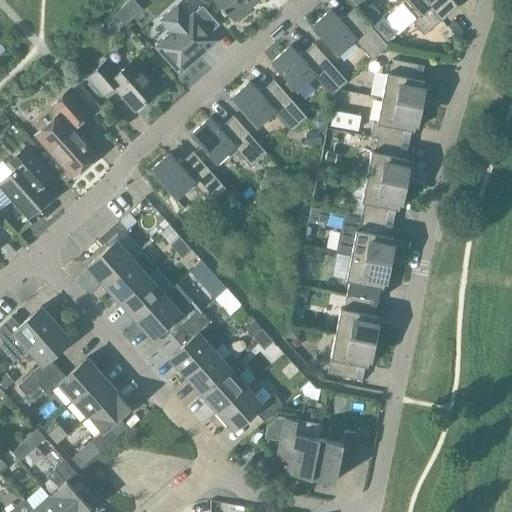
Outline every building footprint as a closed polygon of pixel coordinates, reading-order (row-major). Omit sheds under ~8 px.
[(133,0),(130,0),(116,13),(125,23),(141,8),(133,0)] [(156,16),(185,2),(183,0),(149,0),(148,1),(156,16)] [(225,13),(235,23),(260,0),(213,0),(222,9),(220,11),(224,15),(225,13)] [(405,0),(420,16),(413,23),(423,35),(457,5),(452,0),(405,0)] [(157,47),(179,72),(215,41),(209,33),(218,25),(202,7),(189,19),(178,6),(162,21),(173,33),(157,47)] [(339,22),(329,11),(311,27),(336,55),(353,40),(371,60),(387,46),(354,8),(339,22)] [(299,58),(289,47),(271,63),(296,91),(313,76),(331,96),(347,82),(314,44),(299,58)] [(382,99),(421,106),(421,93),(424,80),(415,79),(417,65),(392,60),(390,74),(387,73),(382,99)] [(136,111),(158,91),(132,61),(121,71),(115,71),(106,61),(87,78),(103,96),(114,87),(136,111)] [(258,94),(248,83),(230,99),(256,127),(273,112),(291,132),(307,118),(273,80),(258,94)] [(88,116),(66,92),(52,105),(60,113),(35,135),(73,178),(98,155),(74,128),(88,116)] [(416,118),(421,106),(382,99),(377,123),(373,122),(370,137),(377,138),(402,143),(404,129),(414,131),(416,118)] [(360,116),(332,111),(330,127),(358,132),(360,116)] [(218,130),(208,119),(190,135),(215,163),(232,148),(250,168),(266,154),(233,116),(218,130)] [(371,152),(366,177),(406,185),(406,172),(408,159),(399,157),(402,143),(377,138),(374,152),(371,152)] [(13,171),(0,183),(0,186),(28,218),(52,197),(44,189),(55,179),(26,147),(7,164),(13,171)] [(210,204),(226,189),(193,152),(178,165),(168,154),(150,170),(175,199),(192,184),(210,204)] [(406,185),(366,177),(361,203),(364,203),(361,217),(386,222),(389,208),(398,210),(401,197),(406,185)] [(386,222),(361,217),(345,214),(337,253),(351,256),(390,263),(390,250),(393,238),(383,236),(386,222)] [(119,221),(99,238),(108,248),(87,266),(104,284),(131,260),(116,242),(128,231),(119,221)] [(390,263),(351,256),(346,281),(349,282),(346,295),(371,300),(373,286),(383,288),(385,275),(390,263)] [(139,268),(131,260),(104,284),(120,302),(156,270),(148,260),(139,268)] [(136,320),(163,295),(172,287),(156,270),(120,302),(136,320)] [(197,304),(217,294),(206,274),(186,284),(197,304)] [(172,287),(163,295),(136,320),(152,339),(173,320),(181,330),(200,313),(176,285),(172,287)] [(371,300),(346,295),(343,309),(340,309),(335,334),(375,342),(375,329),(377,316),(368,314),(371,300)] [(0,342),(15,359),(27,348),(55,324),(40,307),(20,326),(11,317),(0,326),(0,342)] [(186,376),(213,351),(198,334),(210,323),(200,313),(181,330),(190,339),(169,358),(186,376)] [(38,385),(57,368),(49,359),(70,340),(55,324),(27,348),(42,364),(18,386),(26,396),(38,385)] [(375,342),(335,334),(327,374),(355,379),(358,365),(367,367),(370,354),(375,342)] [(233,347),(240,358),(256,349),(249,338),(233,347)] [(186,376),(202,394),(238,362),(231,354),(222,361),(213,351),(186,376)] [(38,385),(47,395),(59,384),(73,400),(101,375),(86,358),(65,377),(57,368),(38,385)] [(238,362),(202,394),(217,412),(245,387),(236,377),(245,370),(238,362)] [(101,375),(73,400),(88,416),(115,391),(101,375)] [(245,387),(217,412),(234,430),(255,412),(263,422),(282,404),(273,394),(269,397),(262,389),(254,397),(245,387)] [(71,459),(80,469),(118,436),(109,426),(130,408),(115,391),(88,416),(102,432),(71,459)] [(318,438),(319,438),(321,426),(278,417),(267,426),(265,438),(280,441),(277,456),(289,458),(286,473),(310,478),(318,438)] [(342,443),(319,438),(318,438),(310,478),(334,482),(337,467),(349,470),(357,433),(344,430),(342,443)] [(57,489),(49,495),(64,511),(86,511),(91,509),(72,488),(81,480),(65,462),(47,478),(57,489)] [(33,510),(34,511),(64,511),(49,495),(33,510)] [(34,511),(33,510),(23,499),(9,511),(34,511)]
